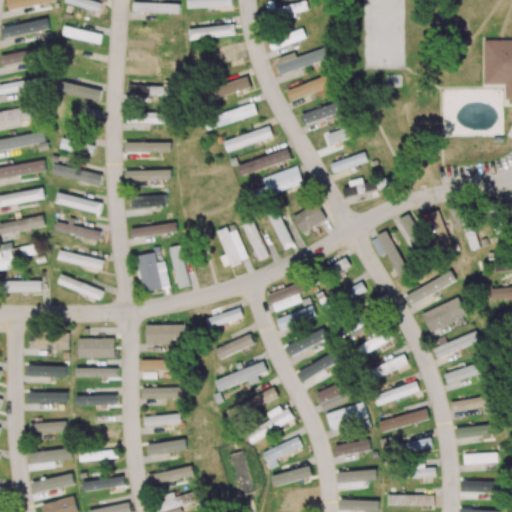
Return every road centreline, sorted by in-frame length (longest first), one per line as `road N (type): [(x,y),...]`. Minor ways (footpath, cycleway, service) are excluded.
road 1 (residential): [(511,180),(404,204),(304,258),(214,293),(128,309),(0,314)]
road 2 (residential): [(128,309),(115,172),(120,0)]
road 3 (residential): [(451,511),(448,441),(430,370),(353,230)]
road 4 (residential): [(353,230),(264,72),(247,0)]
road 5 (residential): [(250,281),(323,450),(330,511)]
road 6 (residential): [(128,309),(133,439),(146,511)]
road 7 (residential): [(16,314),(27,511)]
